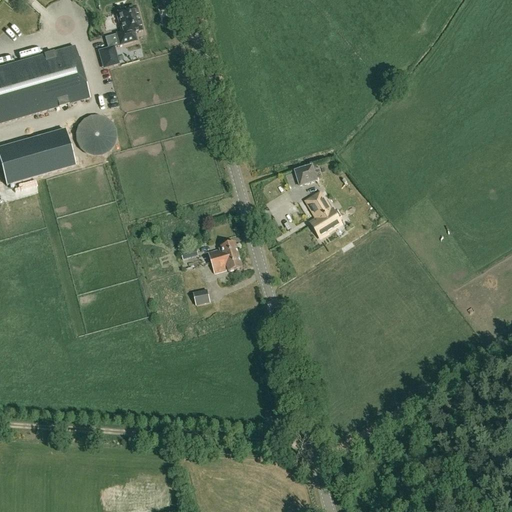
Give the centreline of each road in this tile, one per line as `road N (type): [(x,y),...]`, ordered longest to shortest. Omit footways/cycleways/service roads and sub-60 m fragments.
road 1 (secondary): [(330,511),(186,0)]
road 2 (track): [(0,423),(311,441)]
road 3 (track): [(317,462),(511,342)]
